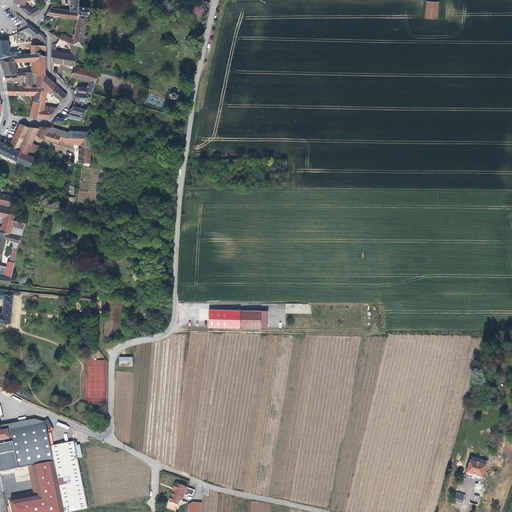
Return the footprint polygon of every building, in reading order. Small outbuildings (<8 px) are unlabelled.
[(15,0),(17,4),(25,2),(30,0),(37,0),(37,7),(35,9),(31,11),(27,6),(20,8),(30,16),(33,17),(41,12),(45,0),(15,0)] [(79,6),(78,0),(69,0),(70,11),(74,11),(74,13),(68,12),(68,11),(53,9),(54,6),(52,5),(46,15),(76,20),(74,40),(73,45),(77,46),(77,45),(83,46),(87,15),(89,13),(90,10),(88,8),(79,6)] [(438,2),(426,1),(425,17),(437,18),(438,2)] [(32,26),(20,31),(20,33),(21,33),(23,32),(24,32),(26,31),(29,34),(31,33),(35,37),(36,37),(37,36),(40,38),(42,41),(45,41),(45,40),(44,36),(32,26)] [(68,44),(70,44),(71,39),(61,35),(59,39),(68,44)] [(9,40),(0,40),(0,58),(18,55),(17,55),(17,51),(11,53),(10,50),(10,45),(9,40)] [(74,66),(77,46),(73,45),(70,44),(68,44),(68,46),(71,47),(71,52),(70,54),(55,52),(55,50),(55,46),(52,46),(52,63),(74,66)] [(45,46),(31,45),(31,54),(36,53),(45,57),(45,54),(40,54),(40,50),(45,51),(45,46)] [(18,55),(0,58),(0,60),(5,74),(17,74),(15,63),(32,61),(35,61),(34,73),(38,74),(45,74),(45,57),(36,53),(31,54),(17,55),(18,55)] [(97,72),(74,66),(71,77),(89,82),(87,88),(79,87),(77,88),(77,89),(74,91),(74,93),(76,95),(75,100),(89,102),(97,72)] [(17,74),(5,74),(6,82),(17,81),(17,78),(19,78),(19,77),(21,77),(24,77),(24,79),(25,79),(25,87),(32,87),(31,73),(17,74)] [(56,85),(45,74),(38,74),(36,87),(42,88),(43,88),(48,91),(51,93),(56,85)] [(62,91),(56,85),(51,93),(62,101),(67,96),(61,91),(62,91)] [(42,88),(36,87),(32,87),(25,87),(7,87),(8,95),(35,95),(31,114),(27,114),(27,115),(23,115),(23,116),(38,118),(41,102),(39,102),(42,88)] [(45,103),(48,91),(43,88),(42,88),(39,102),(41,102),(45,103)] [(172,100),(173,100),(174,100),(176,98),(177,97),(177,96),(177,94),(176,93),(175,92),(173,92),(172,92),(170,93),(169,94),(169,95),(169,97),(169,98),(170,99),(171,99),(172,100)] [(44,106),(45,103),(41,102),(38,118),(48,118),(55,110),(44,109),(44,106)] [(85,115),(87,110),(72,105),(67,116),(66,116),(65,116),(64,116),(63,117),(63,118),(58,116),(53,122),(63,125),(64,119),(65,120),(67,119),(67,118),(84,121),(85,115)] [(59,143),(60,140),(60,137),(60,136),(47,133),(50,127),(39,126),(39,127),(34,128),(30,127),(22,124),(19,124),(9,146),(30,156),(35,145),(32,143),(36,134),(43,139),(45,138),(46,140),(59,143)] [(70,135),(70,132),(51,127),(51,128),(50,127),(47,133),(60,136),(60,133),(70,135)] [(91,145),(92,131),(86,131),(86,132),(70,132),(70,135),(60,133),(60,136),(60,137),(60,140),(80,145),(91,145)] [(78,162),(90,162),(90,156),(91,145),(80,145),(60,140),(59,143),(58,145),(73,149),(74,147),(79,149),(79,156),(78,156),(78,162)] [(0,142),(0,153),(30,167),(34,158),(30,156),(9,146),(0,142)] [(0,203),(9,205),(9,204),(11,196),(0,193),(0,203)] [(58,209),(66,210),(69,196),(62,194),(58,209)] [(22,232),(26,222),(14,219),(16,210),(0,206),(0,215),(4,217),(2,227),(1,229),(0,229),(0,231),(21,236),(22,234),(11,231),(12,226),(16,227),(15,230),(22,232)] [(20,242),(21,236),(0,231),(0,268),(2,261),(1,260),(0,260),(0,256),(0,255),(2,254),(6,239),(20,242)] [(4,277),(11,278),(15,260),(14,259),(15,254),(14,254),(12,262),(8,261),(4,277)] [(11,321),(13,294),(4,293),(5,289),(0,288),(0,298),(3,299),(2,313),(0,312),(0,322),(9,323),(11,321)] [(209,310),(208,327),(208,328),(240,329),(240,311),(221,311),(209,310)] [(133,359),(120,359),(120,370),(133,371),(133,359)] [(12,511),(69,511),(88,509),(72,429),(52,420),(30,425),(7,430),(0,431),(1,435),(0,435),(0,471),(28,466),(33,465),(39,497),(11,502),(12,511)] [(7,430),(30,425),(29,421),(6,425),(7,430)] [(486,464),(469,459),(465,472),(482,477),(486,464)] [(10,498),(11,502),(39,497),(33,465),(28,466),(34,493),(10,498)] [(175,485),(174,490),(176,491),(176,494),(174,493),(171,505),(179,507),(181,502),(183,503),(187,489),(175,485)] [(456,485),(453,497),(463,500),(465,494),(458,492),(460,486),(456,485)] [(477,504),(480,497),(482,489),(474,487),(469,502),(477,504)] [(201,511),(202,502),(188,502),(187,511),(201,511)]
